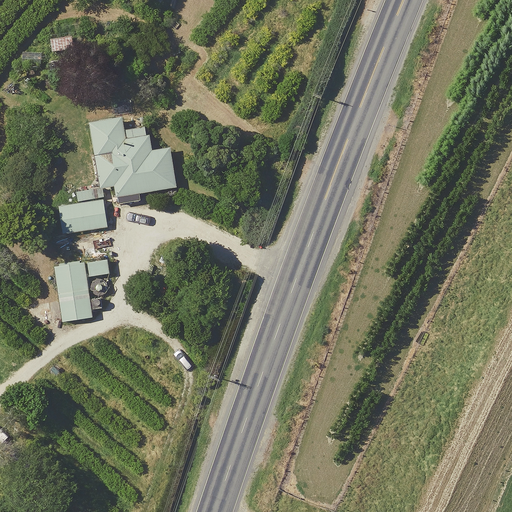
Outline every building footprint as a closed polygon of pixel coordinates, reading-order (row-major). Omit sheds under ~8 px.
[(69,32),(45,32),(45,51),(69,50),(69,32)] [(118,129),(116,115),(84,120),(94,185),(110,182),(113,203),(135,199),(134,190),(171,185),(165,145),(146,148),(142,125),(118,129)] [(103,226),(99,198),(55,205),(59,232),(103,226)] [(104,271),(103,258),(83,260),(85,274),(104,271)] [(84,291),(80,261),(51,264),(55,295),(84,291)] [(58,319),(87,316),(86,307),(95,306),(94,295),(56,300),(58,319)]
